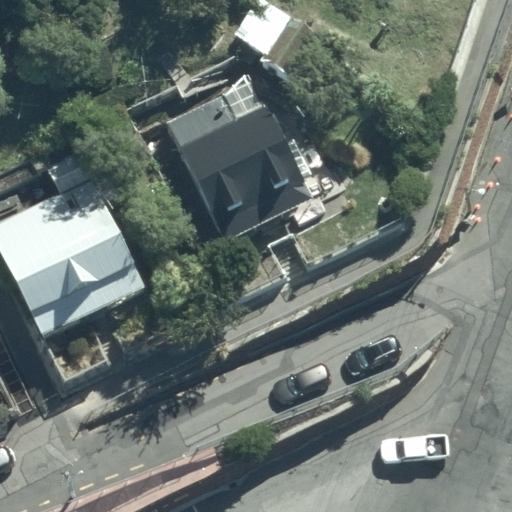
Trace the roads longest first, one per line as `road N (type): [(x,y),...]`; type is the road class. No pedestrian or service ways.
road 1 (residential): [(511,288),(441,308),(0,498)]
road 2 (residential): [(464,428),(289,511)]
road 3 (residential): [(464,428),(511,299)]
